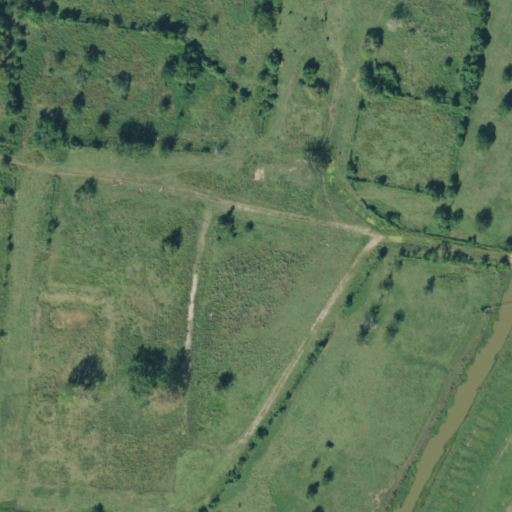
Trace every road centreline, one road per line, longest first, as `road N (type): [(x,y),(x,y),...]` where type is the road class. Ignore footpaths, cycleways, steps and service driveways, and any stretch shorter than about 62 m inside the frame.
road 1 (track): [(0,158),(240,210),(327,214),(507,255)]
road 2 (track): [(389,228),(297,345),(214,491),(187,511)]
road 3 (track): [(234,460),(187,428),(188,340),(209,203)]
road 4 (track): [(43,164),(23,196),(0,419)]
